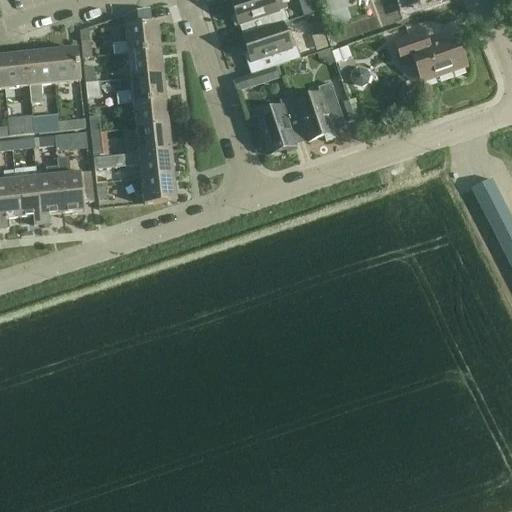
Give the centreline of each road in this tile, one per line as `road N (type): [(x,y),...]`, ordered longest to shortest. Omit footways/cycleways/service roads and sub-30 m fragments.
road 1 (residential): [(255,201),(511,111)]
road 2 (residential): [(0,285),(255,201)]
road 3 (residential): [(255,201),(187,0)]
